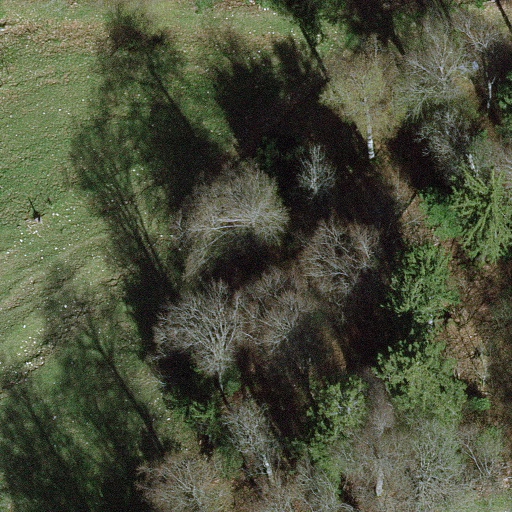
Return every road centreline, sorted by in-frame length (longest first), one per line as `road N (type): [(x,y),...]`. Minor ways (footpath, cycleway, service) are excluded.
road 1 (track): [(441,26),(358,43),(299,74),(0,369)]
road 2 (track): [(511,25),(220,29),(0,15)]
